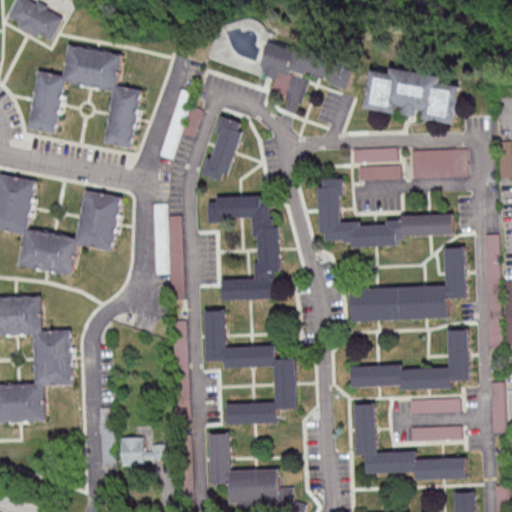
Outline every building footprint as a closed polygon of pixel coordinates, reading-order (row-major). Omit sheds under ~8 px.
[(19,0),(10,21),(55,42),(69,12),(41,0),(19,0)] [(357,65),(272,39),(262,72),(282,78),(284,72),(294,75),(296,69),(350,87),(357,65)] [(135,147),(144,88),(121,84),(126,53),(72,44),(68,74),(41,69),(31,128),(59,133),(67,81),(116,89),(108,142),(135,147)] [(457,122),(464,79),(394,68),(393,71),(373,68),(366,109),(457,122)] [(162,155),(175,158),(182,132),(197,135),(204,110),(191,107),(195,91),(179,87),(162,155)] [(206,174),(229,181),(247,121),(224,115),(206,174)] [(511,140),(502,140),(502,176),(511,176),(511,140)] [(355,147),(355,160),(398,160),(398,147),(355,147)] [(470,176),(469,148),(414,149),(414,177),(470,176)] [(402,165),(360,165),(360,178),(402,178),(402,165)] [(0,172),(35,179),(26,227),(74,237),(84,188),(121,195),(110,249),(76,243),(70,274),(17,264),(23,233),(0,228),(0,172)] [(453,212),(453,233),(405,235),(405,239),(396,240),(397,244),(351,246),(351,241),(343,241),(343,238),(325,239),(324,231),(319,231),(317,186),(322,186),(322,177),(342,176),(343,194),(339,195),(340,220),(360,219),(361,224),(385,223),(385,219),(401,218),(401,214),(453,212)] [(216,196),(259,194),(260,198),(269,198),(270,216),(272,216),(273,225),(277,225),(279,270),(274,270),(275,278),(271,278),(272,296),(221,299),(220,279),(254,277),(253,261),(257,261),(256,235),(252,235),(251,215),(227,216),(227,221),(208,222),(207,201),(216,201),(216,196)] [(349,287),(350,320),(448,316),(447,297),(466,296),(464,245),(444,246),(445,283),(349,287)] [(0,420),(0,383),(34,383),(32,332),(0,333),(0,295),(39,294),(40,330),(70,329),(71,383),(43,384),(44,420),(0,420)] [(203,309),(205,360),(222,359),(223,367),(272,365),(274,400),(225,402),(225,423),(277,421),(277,408),(296,407),(294,357),(274,357),(273,344),(225,346),(223,308),(203,309)] [(492,343),(503,343),(503,326),(492,326),(492,343)] [(349,365),(350,386),(400,384),(400,389),(450,387),(450,379),(469,378),(467,328),(447,329),(448,366),(400,368),(400,363),(349,365)] [(190,401),(190,387),(182,387),(182,401),(190,401)] [(412,411),(462,411),(462,398),(412,398),(412,411)] [(353,403),(373,402),(375,451),(416,450),(416,458),(466,456),(466,477),(416,479),(415,470),(365,472),(365,454),(355,454),(353,403)] [(102,406),(102,461),(117,461),(117,406),(102,406)] [(413,426),(413,439),(462,439),(462,426),(413,426)] [(208,432),(228,432),(229,469),(277,468),(277,486),(292,486),(292,499),(305,504),(302,511),(277,511),(272,510),(275,501),(269,501),(269,505),(239,506),(239,502),(229,502),(228,483),(209,483),(208,432)] [(123,436),(123,464),(146,465),(146,459),(167,459),(167,444),(145,444),(145,436),(123,436)] [(453,511),(453,490),(474,490),(474,511),(453,511)]
